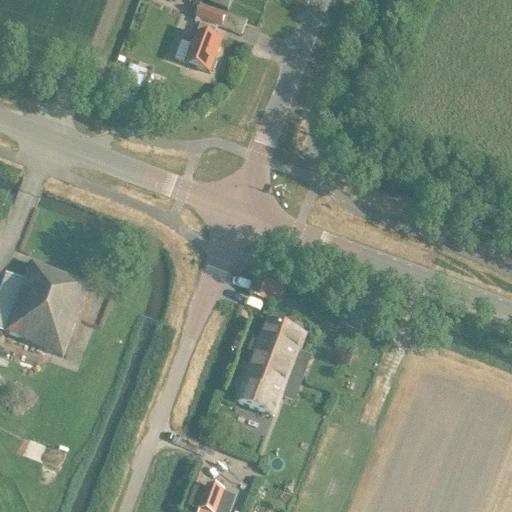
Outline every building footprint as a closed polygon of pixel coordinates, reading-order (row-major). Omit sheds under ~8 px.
[(196,0),(195,0),(193,0),(194,1),(189,14),(197,17),(196,20),(202,23),(186,64),(210,73),(221,44),(212,40),(216,28),(221,30),(226,18),(200,8),(202,3),(196,0)] [(227,12),(230,0),(212,0),(210,7),(227,12)] [(145,87),(141,98),(150,101),(154,90),(145,87)] [(88,288),(29,266),(22,283),(5,277),(0,291),(0,334),(20,342),(19,344),(60,360),(88,288)] [(252,294),(280,303),(286,285),(258,276),(252,294)] [(254,365),(289,378),(303,339),(269,326),(254,365)] [(289,378),(254,365),(239,406),(273,419),(289,378)] [(204,491),(195,487),(188,506),(196,510),(204,491)] [(200,511),(199,511),(217,511),(224,493),(208,487),(199,511),(200,511)] [(224,493),(217,511),(230,511),(236,498),(224,493)]
